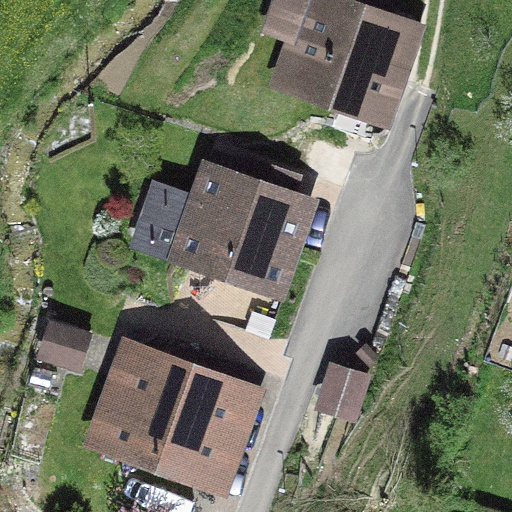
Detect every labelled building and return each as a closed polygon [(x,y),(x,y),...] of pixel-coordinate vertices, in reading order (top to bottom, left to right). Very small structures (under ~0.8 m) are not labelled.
[(413,23),(349,0),(281,0),(274,21),(301,31),(285,74),(382,109),(413,23)] [(307,199),(211,164),(198,198),(161,185),(143,235),(277,283),(307,199)] [(245,331),(270,339),(277,320),(251,312),(245,331)] [(80,378),(93,334),(49,322),(37,365),(80,378)] [(511,363),(511,345),(500,343),(496,360),(511,363)] [(249,389),(139,349),(108,436),(217,476),(249,389)] [(355,404),(365,370),(335,362),(325,396),(355,404)]
